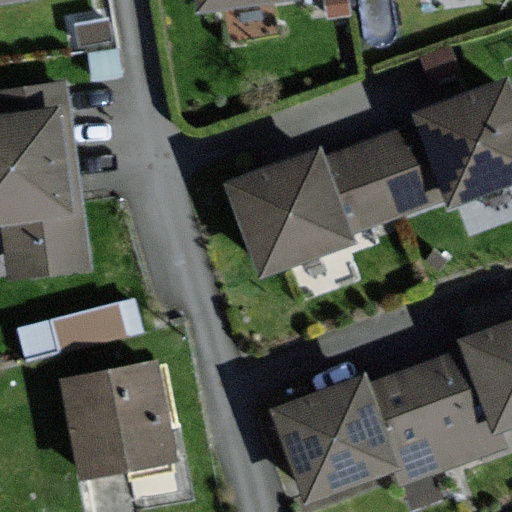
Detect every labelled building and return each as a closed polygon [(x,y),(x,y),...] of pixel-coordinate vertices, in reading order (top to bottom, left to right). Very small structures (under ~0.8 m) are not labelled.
[(200,0),(202,14),(301,0),(200,0)] [(414,118),(417,126),(372,143),(399,215),(446,198),(451,210),(511,187),(511,99),(506,83),(414,118)] [(0,229),(76,217),(58,111),(0,120),(0,229)] [(353,233),(399,215),(372,143),(326,160),(323,152),(228,188),(263,280),(358,245),(353,233)] [(22,315),(29,348),(145,323),(138,289),(22,315)] [(511,324),(462,343),(466,351),(420,368),(448,441),(495,423),(500,436),(511,430),(511,324)] [(181,463),(161,362),(62,382),(82,483),(181,463)] [(406,470),(401,458),(448,441),(420,368),(375,386),(372,377),(277,413),(312,505),(406,470)]
